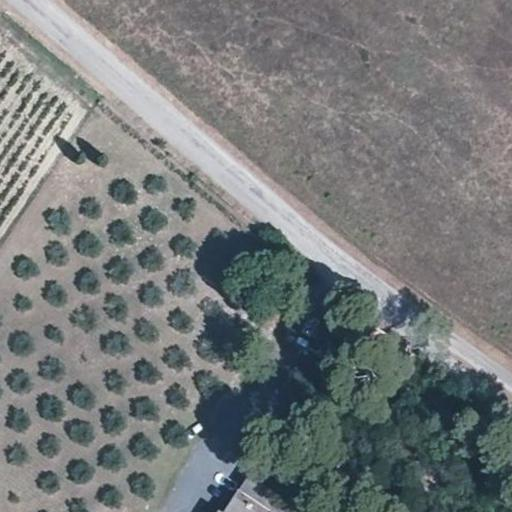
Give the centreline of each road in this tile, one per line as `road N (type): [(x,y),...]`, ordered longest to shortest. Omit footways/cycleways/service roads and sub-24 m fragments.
road 1 (unclassified): [(395,320),(22,0)]
road 2 (unclassified): [(395,320),(511,406)]
road 3 (unclassified): [(511,390),(395,320)]
